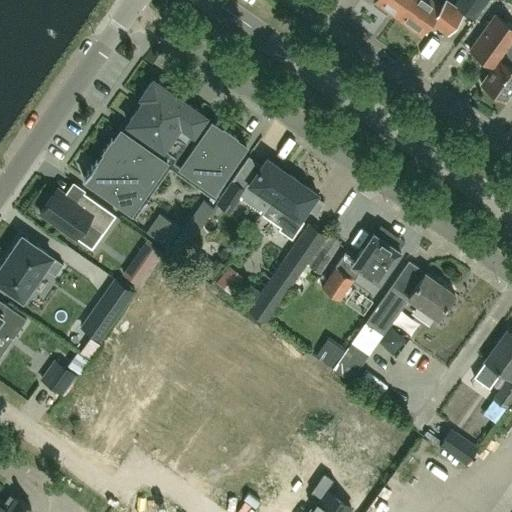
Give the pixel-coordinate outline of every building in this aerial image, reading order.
[(375,0),(374,3),(386,12),(388,9),(396,14),(406,0),(375,0)] [(445,0),(441,6),(432,0),(406,0),(396,14),(422,33),(431,21),(448,33),(464,12),(447,0),(445,0)] [(456,0),(454,3),(474,17),(486,0),(456,0)] [(470,49),(493,66),(511,39),(511,37),(511,25),(496,14),(470,49)] [(511,39),(493,66),(491,68),(493,69),(482,83),(503,99),(511,87),(511,39)] [(205,115),(153,78),(141,96),(145,98),(128,123),(163,147),(176,156),(205,115)] [(214,189),(246,143),(236,136),(235,136),(236,135),(224,126),(223,127),(217,123),(212,119),(180,166),(188,171),(201,181),(214,189)] [(83,178),(131,211),(166,160),(120,128),(112,139),(111,138),(103,150),(104,151),(97,160),(96,160),(92,165),(87,172),(88,172),(83,178)] [(264,207),(289,172),(267,157),(249,182),(248,182),(244,187),(233,179),(217,202),(230,211),(240,196),(258,209),(261,205),(264,207)] [(289,172),(264,207),(261,212),(280,225),(278,228),(292,238),(304,220),(300,217),(317,192),(289,172)] [(76,202),(64,193),(57,188),(39,213),(75,238),(75,237),(86,221),(102,232),(115,215),(83,192),(76,202)] [(204,200),(170,248),(180,255),(214,207),(204,200)] [(179,227),(160,213),(147,232),(166,246),(179,227)] [(264,319),(323,234),(309,225),(250,309),(264,319)] [(379,280),(401,249),(374,230),(352,261),(342,255),(321,285),(340,297),(360,268),(379,280)] [(51,256),(52,255),(50,254),(23,236),(23,235),(21,234),(20,236),(10,251),(9,253),(5,260),(4,259),(3,261),(0,265),(0,283),(20,297),(20,298),(22,299),(23,297),(43,267),(55,275),(63,263),(51,256)] [(110,260),(124,272),(145,249),(131,237),(110,260)] [(320,271),(332,255),(320,247),(309,264),(320,271)] [(437,316),(454,291),(424,271),(424,270),(408,259),(364,324),(381,336),(408,296),(437,316)] [(91,313),(82,326),(98,338),(107,325),(119,308),(131,291),(115,279),(103,297),(91,313)] [(0,328),(12,337),(26,318),(3,302),(0,305),(0,328)] [(509,376),(511,372),(511,332),(507,329),(485,359),(486,360),(480,368),(494,378),(500,370),(509,376)] [(371,350),(354,338),(348,347),(349,347),(365,359),(371,350)] [(357,370),(340,358),(333,369),(350,380),(357,370)] [(56,360),(42,380),(60,393),(74,373),(56,360)] [(506,407),(511,398),(511,382),(506,378),(492,397),(506,407)] [(291,428),(310,443),(316,435),(297,420),(291,428)] [(478,445),(450,427),(439,446),(467,464),(478,445)] [(428,459),(462,476),(468,465),(434,448),(428,459)] [(305,498),(315,505),(310,511),(343,511),(321,496),(329,485),(319,479),(305,498)] [(0,511),(26,511),(31,506),(17,496),(16,497),(9,493),(4,500),(0,496),(0,511)]
